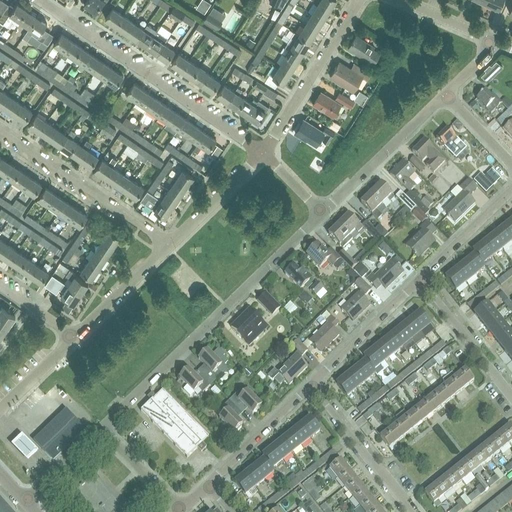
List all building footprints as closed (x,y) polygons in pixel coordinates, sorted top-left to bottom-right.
[(9,5),(2,0),(0,3),(0,12),(2,14),(9,5)] [(96,12),(103,0),(87,0),(84,5),(96,12)] [(169,12),(173,7),(163,0),(159,5),(169,12)] [(205,0),(203,0),(198,9),(204,13),(211,3),(205,0)] [(270,0),(270,3),(282,8),(287,0),(270,0)] [(284,11),(289,14),(295,4),(291,0),(284,11)] [(320,0),(320,1),(318,3),(329,10),(335,0),(320,0)] [(486,0),(485,2),(498,8),(501,0),(486,0)] [(10,23),(14,18),(19,21),(27,10),(17,3),(14,8),(9,5),(2,14),(0,17),(0,19),(4,22),(5,20),(10,23)] [(323,21),(329,10),(318,3),(312,14),(323,21)] [(180,22),(181,19),(185,14),(173,7),(169,12),(168,14),(180,22)] [(105,19),(116,26),(123,16),(113,8),(105,19)] [(271,18),(275,20),(277,16),(279,11),(275,9),(273,13),(271,18)] [(29,28),(37,17),(27,10),(19,21),(29,28)] [(289,14),(284,11),(277,22),(282,25),(289,14)] [(204,19),(203,21),(218,30),(219,28),(222,22),(208,13),(204,19)] [(185,14),(181,19),(192,26),(195,21),(185,14)] [(305,24),(316,31),(323,21),(312,14),(305,24)] [(133,22),(123,16),(116,26),(126,33),(133,22)] [(47,24),(37,17),(29,28),(23,37),(27,40),(32,34),(48,45),(54,36),(44,29),(47,24)] [(144,29),(133,22),(126,33),(136,40),(144,29)] [(171,35),(175,29),(164,22),(160,28),(171,35)] [(271,32),(276,35),(282,25),(277,22),(271,32)] [(206,35),(209,30),(199,24),(196,29),(206,35)] [(299,35),(310,42),(316,31),(305,24),(299,35)] [(136,40),(146,47),(153,36),(157,31),(147,25),(144,29),(136,40)] [(206,35),(216,42),(219,37),(209,30),(206,35)] [(157,54),(164,43),(167,38),(157,31),(153,36),(146,47),(157,54)] [(276,35),(271,32),(264,42),(269,45),(276,35)] [(310,42),(299,35),(294,32),(287,42),(303,52),(310,42)] [(57,54),(61,56),(72,41),(61,34),(54,44),(61,48),(57,54)] [(373,64),(375,62),(380,54),(373,49),(374,47),(356,36),(348,49),(356,54),(357,52),(367,57),(366,60),(373,64)] [(216,42),(226,49),(230,43),(219,37),(216,42)] [(249,38),(246,44),(252,48),(256,42),(249,38)] [(82,48),(72,41),(61,56),(66,59),(69,54),(75,58),(82,48)] [(15,49),(5,42),(1,47),(11,54),(15,49)] [(257,53),(262,56),(269,45),(264,42),(257,53)] [(285,47),(289,50),(285,56),(297,63),(303,52),(287,42),(285,47)] [(175,50),(164,43),(157,54),(167,61),(175,50)] [(241,51),(230,43),(226,49),(237,56),(241,51)] [(82,70),(85,65),(92,55),(82,48),(75,58),(81,62),(77,67),(82,70)] [(23,55),(15,49),(11,54),(19,59),(23,55)] [(0,57),(6,62),(9,57),(0,50),(0,57)] [(257,53),(253,59),(247,71),(253,75),(255,72),(252,70),(255,66),(256,66),(258,63),(262,56),(257,53)] [(171,64),(182,71),(189,61),(178,54),(171,64)] [(103,62),(92,55),(85,65),(95,72),(103,62)] [(279,66),(290,73),(297,63),(285,56),(279,66)] [(6,62),(16,69),(20,64),(9,57),(6,62)] [(34,69),(47,78),(53,69),(41,60),(34,69)] [(199,68),(189,61),(182,71),(192,78),(199,68)] [(106,79),(113,69),(103,62),(95,72),(106,79)] [(371,74),(370,74),(362,68),(358,74),(340,62),(332,75),(343,82),(341,85),(353,92),(362,77),(367,80),(371,74)] [(496,62),(491,67),(497,72),(502,67),(496,62)] [(16,69),(26,76),(30,71),(20,64),(16,69)] [(290,73),(279,66),(272,77),(283,84),(290,73)] [(242,78),(245,74),(235,67),(232,72),(242,78)] [(209,75),(199,68),(192,78),(202,85),(209,75)] [(63,76),(53,69),(47,78),(57,85),(63,76)] [(116,86),(118,84),(123,76),(113,69),(106,79),(116,86)] [(26,76),(36,83),(40,78),(30,71),(26,76)] [(486,72),(481,77),(487,82),(492,77),(486,72)] [(242,78),(253,85),(256,80),(245,74),(242,78)] [(68,79),(63,76),(57,85),(67,92),(73,83),(76,79),(70,75),(68,79)] [(220,82),(209,75),(202,85),(213,92),(220,82)] [(40,78),(36,83),(47,90),(50,85),(40,78)] [(253,85),(263,92),(266,87),(256,80),(253,85)] [(77,99),(80,94),(74,90),(77,86),(73,83),(67,92),(77,99)] [(137,101),(144,90),(134,83),(126,94),(137,101)] [(217,95),(227,102),(237,87),(234,91),(224,84),(217,95)] [(241,90),(237,87),(227,102),(237,109),(245,98),(238,94),(241,90)] [(277,93),(266,87),(263,92),(262,93),(273,100),(277,93)] [(51,93),(61,100),(65,95),(54,88),(51,93)] [(12,97),(1,90),(0,92),(0,105),(4,108),(12,97)] [(155,97),(144,90),(137,101),(134,106),(144,113),(155,97)] [(502,105),(507,111),(496,122),(500,126),(511,115),(511,114),(511,104),(505,99),(500,103),(492,95),(490,97),(485,91),(476,100),(490,115),(496,109),(497,110),(502,105)] [(341,104),(330,97),(321,92),(313,105),(333,117),(333,116),(335,117),(337,117),(339,113),(338,111),(337,111),(341,104)] [(340,93),(335,101),(341,104),(341,103),(350,109),(354,102),(340,93)] [(363,93),(357,102),(362,105),(368,97),(363,93)] [(90,101),(80,94),(77,99),(87,106),(90,101)] [(75,102),(65,95),(61,100),(72,107),(75,102)] [(12,97),(4,108),(14,115),(22,104),(12,97)] [(157,115),(165,104),(155,97),(144,113),(154,120),(157,115)] [(248,116),(258,100),(257,102),(253,99),(251,103),(245,98),(237,109),(248,116)] [(258,100),(248,116),(258,123),(269,108),(258,100)] [(101,108),(90,101),(87,106),(97,113),(101,108)] [(72,107),(82,114),(85,109),(75,102),(72,107)] [(25,122),(30,114),(32,111),(22,104),(14,115),(25,122)] [(167,122),(175,111),(165,104),(157,115),(167,122)] [(92,121),(95,116),(85,109),(82,114),(79,118),(83,121),(86,117),(92,121)] [(178,129),(185,118),(175,111),(167,122),(178,129)] [(29,125),(39,132),(47,121),(36,114),(29,125)] [(108,120),(119,128),(122,123),(112,115),(108,120)] [(92,121),(102,128),(105,123),(95,116),(92,121)] [(188,136),(195,125),(185,118),(178,129),(175,134),(185,141),(188,136)] [(303,137),(316,145),(323,133),(326,135),(322,141),(327,144),(335,132),(325,126),(322,131),(304,120),(295,133),(303,138),(303,137)] [(57,128),(47,121),(39,132),(50,139),(57,128)] [(340,125),(334,122),(330,127),(337,131),(340,125)] [(511,122),(503,131),(511,140),(511,122)] [(102,128),(100,131),(108,136),(110,133),(113,135),(116,131),(105,123),(102,128)] [(133,130),(122,123),(119,128),(129,135),(133,130)] [(198,143),(205,132),(195,125),(188,136),(198,143)] [(67,135),(57,128),(50,139),(60,146),(67,135)] [(447,129),(436,140),(443,147),(444,148),(455,159),(466,149),(450,133),(447,129)] [(71,130),(67,135),(60,146),(70,153),(77,142),(72,139),(76,133),(71,130)] [(143,137),(133,130),(129,135),(139,142),(143,137)] [(216,140),(205,132),(198,143),(193,150),(198,153),(202,146),(208,150),(216,140)] [(124,149),(130,140),(120,133),(114,142),(124,149)] [(153,144),(143,137),(139,142),(149,148),(153,144)] [(83,146),(77,142),(70,153),(80,160),(87,149),(92,143),(87,140),(83,146)] [(137,151),(137,152),(141,147),(130,140),(124,149),(127,145),(134,149),(131,153),(135,155),(137,151)] [(426,159),(430,162),(426,166),(433,174),(445,162),(424,141),(412,152),(423,163),(426,159)] [(178,150),(168,143),(165,148),(175,155),(178,150)] [(153,144),(149,148),(160,156),(163,151),(153,144)] [(217,145),(210,155),(215,159),(222,149),(217,145)] [(145,163),(148,159),(151,154),(141,147),(137,152),(138,152),(135,156),(145,163)] [(98,156),(87,149),(80,160),(90,167),(98,156)] [(185,162),(189,157),(178,150),(175,155),(185,162)] [(164,163),(151,154),(148,159),(160,168),(164,163)] [(11,164),(1,157),(0,157),(0,172),(3,174),(11,164)] [(95,170),(105,177),(112,166),(117,160),(112,157),(108,163),(102,159),(95,170)] [(203,167),(189,157),(185,162),(196,169),(196,168),(200,171),(203,167)] [(414,157),(409,162),(420,173),(425,168),(414,157)] [(166,173),(173,163),(168,160),(161,170),(166,173)] [(414,174),(410,169),(403,162),(390,175),(401,187),(402,186),(410,193),(416,187),(408,179),(414,174)] [(21,170),(11,164),(3,174),(13,181),(21,170)] [(112,166),(105,177),(115,184),(123,173),(112,166)] [(186,187),(193,177),(182,169),(175,180),(186,187)] [(31,177),(21,170),(13,181),(24,188),(31,177)] [(159,184),(166,173),(161,170),(154,180),(159,184)] [(123,173),(115,184),(125,191),(133,180),(123,173)] [(480,175),(473,182),(485,194),(498,181),(490,173),(483,179),(480,175)] [(179,198),(186,187),(175,180),(170,176),(168,180),(173,183),(168,190),(179,198)] [(42,185),(31,177),(24,188),(34,195),(42,185)] [(136,198),(142,190),(143,188),(133,180),(125,191),(136,198)] [(152,194),(159,184),(154,180),(147,190),(152,194)] [(445,212),(448,216),(455,223),(475,204),(469,198),(477,189),(468,180),(459,189),(463,193),(445,212)] [(370,194),(381,206),(386,200),(389,203),(394,199),(380,185),(370,194)] [(38,198),(49,205),(56,195),(46,187),(38,198)] [(172,208),(161,200),(152,194),(147,190),(140,201),(152,209),(165,218),(172,208)] [(168,190),(161,200),(172,208),(179,198),(168,190)] [(411,213),(416,208),(416,207),(408,199),(400,192),(395,197),(402,204),(411,213)] [(408,199),(416,207),(421,213),(425,216),(437,204),(436,202),(433,205),(426,198),(424,200),(415,192),(408,199)] [(361,204),(377,221),(382,217),(376,211),(381,206),(370,194),(361,204)] [(59,212),(66,202),(56,195),(49,205),(59,212)] [(12,204),(2,198),(0,201),(0,203),(9,209),(12,204)] [(16,199),(12,204),(9,209),(20,217),(27,206),(16,199)] [(59,212),(69,219),(77,209),(66,202),(59,212)] [(0,210),(0,215),(8,221),(12,216),(1,208),(0,210)] [(87,216),(77,209),(69,219),(80,226),(87,216)] [(34,227),(38,222),(27,215),(24,220),(34,227)] [(19,228),(22,223),(12,216),(8,221),(19,228)] [(362,230),(355,223),(348,216),(338,226),(349,237),(354,232),(357,234),(362,230)] [(83,229),(88,232),(95,221),(90,218),(83,229)] [(44,234),(48,229),(38,222),(34,227),(44,234)] [(378,244),(383,239),(375,231),(366,222),(361,227),(378,244)] [(511,223),(511,222),(501,230),(511,243),(511,242),(511,223)] [(19,228),(29,235),(32,230),(22,223),(19,228)] [(406,248),(411,252),(418,259),(425,252),(424,250),(433,242),(434,243),(435,243),(430,238),(435,233),(426,223),(420,229),(422,232),(406,248)] [(375,231),(383,239),(388,234),(380,225),(375,231)] [(349,237),(338,226),(328,235),(335,242),(342,249),(347,245),(352,240),(349,237)] [(55,241),(58,236),(48,229),(44,234),(55,241)] [(81,242),(88,232),(83,229),(76,239),(81,242)] [(42,237),(32,230),(29,235),(39,242),(42,237)] [(102,241),(112,248),(120,238),(112,233),(109,230),(102,241)] [(501,230),(492,237),(502,250),(511,243),(501,230)] [(58,236),(55,241),(65,248),(68,243),(58,236)] [(39,242),(49,249),(53,244),(42,237),(39,242)] [(492,237),(483,244),(493,257),(502,250),(492,237)] [(380,243),(388,253),(395,248),(387,238),(380,243)] [(70,249),(74,252),(81,242),(76,239),(70,249)] [(102,241),(95,251),(106,259),(112,248),(102,241)] [(18,251),(8,244),(0,254),(10,262),(18,251)] [(63,251),(53,244),(49,249),(60,256),(63,251)] [(493,257),(483,244),(473,252),(484,265),(493,257)] [(341,260),(338,257),(331,250),(326,255),(317,246),(315,248),(316,249),(314,251),(313,250),(307,256),(319,269),(326,262),(332,268),(341,260)] [(67,263),(74,252),(70,249),(63,260),(67,263)] [(28,258),(18,251),(10,262),(20,269),(28,258)] [(95,251),(88,261),(99,269),(106,259),(95,251)] [(343,252),(338,257),(341,260),(352,270),(356,265),(343,252)] [(370,258),(369,259),(369,260),(369,261),(369,262),(370,263),(370,264),(371,264),(372,264),(373,264),(374,264),(375,264),(376,263),(377,262),(377,261),(377,260),(377,259),(376,258),(376,257),(375,257),(375,256),(373,256),(372,256),(371,256),(370,257),(370,258)] [(465,264),(475,277),(484,269),(474,256),(465,264)] [(28,258),(20,269),(31,276),(38,265),(28,258)] [(92,279),(99,269),(88,261),(81,272),(92,279)] [(403,273),(396,266),(391,261),(375,278),(372,275),(367,280),(377,290),(381,286),(386,290),(403,273)] [(76,273),(60,263),(58,266),(63,270),(63,271),(67,273),(65,276),(72,280),(68,286),(81,295),(88,284),(75,275),(76,273)] [(465,264),(455,271),(466,284),(475,277),(465,264)] [(41,283),(47,275),(49,272),(38,265),(31,276),(41,283)] [(360,265),(354,271),(362,278),(366,275),(360,269),(362,267),(360,265)] [(294,266),(285,275),(297,287),(300,290),(305,285),(312,279),(301,268),(299,271),(294,266)] [(456,292),(466,284),(455,271),(446,279),(456,292)] [(510,279),(506,274),(497,282),(500,286),(510,279)] [(50,289),(57,278),(52,275),(45,286),(50,289)] [(63,292),(61,296),(74,305),(81,295),(68,286),(64,283),(57,278),(50,289),(56,293),(59,289),(63,292)] [(342,311),(346,315),(353,322),(370,306),(363,299),(371,291),(360,280),(355,285),(361,292),(342,311)] [(495,283),(486,290),(489,295),(498,288),(495,283)] [(326,294),(322,290),(323,289),(317,284),(310,291),(316,296),(320,301),(326,294)] [(486,290),(476,298),(480,302),(489,295),(486,290)] [(307,305),(310,307),(314,303),(312,300),(304,292),(299,298),(307,305)] [(497,296),(505,306),(509,303),(502,293),(497,296)] [(258,302),(265,309),(272,316),(280,308),(266,294),(258,302)] [(470,310),(480,302),(476,298),(467,305),(470,310)] [(293,312),(299,306),(292,299),(286,305),(293,312)] [(474,315),(482,324),(495,314),(487,304),(474,315)] [(0,309),(0,321),(8,327),(15,317),(1,307),(0,309)] [(264,327),(248,311),(238,321),(237,321),(233,324),(234,326),(231,328),(250,347),(258,339),(255,335),(264,327)] [(309,343),(320,354),(339,336),(333,330),(338,325),(326,313),(321,318),(328,325),(309,343)] [(420,313),(411,321),(421,333),(430,326),(420,313)] [(502,323),(495,314),(482,324),(489,333),(502,323)] [(0,336),(1,338),(8,327),(0,321),(0,336)] [(411,321),(401,328),(412,341),(421,333),(411,321)] [(510,332),(502,323),(489,333),(497,343),(510,332)] [(401,328),(392,335),(402,348),(412,341),(401,328)] [(504,352),(511,345),(511,335),(510,332),(497,343),(504,352)] [(393,356),(402,348),(392,335),(383,343),(393,356)] [(308,351),(298,341),(292,346),(298,352),(295,355),(296,356),(277,373),(274,370),(267,377),(273,382),(274,381),(280,386),(284,381),(289,386),(307,368),(299,359),(308,351)] [(442,342),(433,349),(437,353),(446,346),(442,342)] [(374,350),(384,363),(393,356),(383,343),(374,350)] [(427,361),(437,353),(433,349),(424,356),(427,361)] [(447,349),(442,352),(446,357),(451,353),(447,349)] [(212,384),(221,375),(227,376),(227,369),(224,366),(228,363),(223,358),(225,356),(218,350),(212,356),(207,352),(207,353),(203,353),(203,356),(199,360),(207,369),(202,374),(212,384)] [(384,363),(374,350),(364,358),(374,371),(384,363)] [(427,361),(424,356),(415,364),(418,368),(427,361)] [(428,364),(432,369),(436,365),(433,360),(428,364)] [(268,373),(276,365),(274,362),(265,369),(268,373)] [(356,369),(367,382),(375,375),(365,362),(356,369)] [(243,363),(238,367),(242,371),(246,367),(243,363)] [(415,364),(405,371),(409,375),(418,368),(415,364)] [(427,372),(432,369),(428,364),(423,368),(427,372)] [(246,368),(243,372),(249,378),(253,374),(246,368)] [(347,377),(357,389),(367,382),(356,369),(347,377)] [(465,370),(457,377),(455,378),(464,389),(474,381),(465,370)] [(203,394),(212,384),(202,374),(197,379),(188,371),(180,379),(187,387),(184,390),(190,397),(198,389),(203,394)] [(409,375),(405,371),(396,378),(400,383),(409,375)] [(256,376),(261,381),(265,376),(261,372),(256,376)] [(455,397),(464,389),(455,378),(452,374),(443,382),(455,397)] [(409,379),(413,384),(417,380),(414,375),(409,379)] [(357,389),(347,377),(337,385),(347,398),(357,389)] [(387,386),(390,391),(400,383),(396,378),(393,381),(387,386)] [(384,381),(382,383),(385,387),(387,386),(393,381),(391,379),(387,382),(384,381)] [(413,384),(409,379),(404,383),(408,387),(413,384)] [(446,386),(437,393),(445,404),(455,397),(443,382),(446,386)] [(217,383),(213,388),(219,393),(223,388),(217,383)] [(377,394),(380,399),(389,392),(385,388),(377,394)] [(391,394),(394,399),(399,395),(395,390),(391,394)] [(208,438),(185,414),(163,391),(156,398),(152,394),(148,397),(152,401),(141,412),(187,459),(197,449),(201,453),(206,448),(202,444),(208,438)] [(229,401),(239,412),(244,407),(253,415),(261,407),(253,398),(253,394),(249,394),(247,392),(243,397),(238,392),(229,401)] [(436,412),(445,404),(437,393),(427,401),(436,412)] [(367,402),(370,406),(380,399),(377,394),(367,402)] [(390,402),(394,399),(391,394),(386,398),(390,402)] [(239,412),(229,401),(219,411),(224,415),(220,419),(221,421),(221,426),(226,426),(234,434),(242,425),(234,417),(239,412)] [(427,401),(418,408),(427,419),(436,412),(427,401)] [(370,406),(367,402),(357,410),(361,414),(370,406)] [(376,413),(380,418),(382,416),(378,411),(381,409),(377,405),(372,409),(376,413)] [(417,427),(427,419),(418,408),(409,416),(417,427)] [(372,416),(376,413),(372,409),(367,412),(368,413),(363,417),(366,421),(372,416)] [(56,462),(53,459),(58,453),(60,456),(76,440),(74,438),(82,430),(86,434),(86,433),(83,430),(87,426),(86,425),(82,429),(64,410),(63,411),(67,415),(59,422),(57,419),(41,435),(44,437),(38,443),(34,439),(33,440),(56,463),(56,462)] [(408,434),(417,427),(409,416),(408,416),(404,411),(395,418),(399,423),(408,434)] [(384,423),(380,418),(376,413),(372,416),(380,427),(384,423)] [(310,419),(300,426),(310,439),(320,432),(310,419)] [(390,430),(399,442),(408,434),(399,423),(390,430)] [(300,426),(291,434),(301,447),(310,439),(300,426)] [(500,434),(509,445),(511,442),(511,429),(510,426),(500,434)] [(399,442),(390,430),(380,438),(389,449),(399,442)] [(291,434),(282,441),(292,454),(301,447),(291,434)] [(499,452),(509,445),(500,434),(491,441),(499,452)] [(282,441),(272,448),(283,461),(292,454),(282,441)] [(481,449),(490,460),(499,452),(491,441),(481,449)] [(283,461),(272,448),(263,456),(273,469),(283,461)] [(481,467),(490,460),(481,449),(472,456),(481,467)] [(324,457),(328,461),(336,455),(333,451),(324,457)] [(471,475),(481,467),(472,456),(463,464),(471,475)] [(328,461),(324,457),(315,464),(319,469),(328,461)] [(264,461),(254,468),(265,482),(274,474),(264,461)] [(329,469),(337,479),(348,470),(340,461),(329,469)] [(319,469),(315,464),(306,472),(309,476),(319,469)] [(462,482),(471,475),(463,464),(453,471),(462,482)] [(254,468),(245,475),(255,489),(265,482),(254,468)] [(356,480),(348,470),(337,479),(345,488),(356,480)] [(453,471),(444,479),(453,490),(462,482),(453,471)] [(309,476),(306,472),(297,479),(300,484),(309,476)] [(481,476),(487,483),(486,484),(490,488),(494,485),(491,480),(485,473),(481,476)] [(246,497),(255,489),(245,475),(235,483),(246,497)] [(494,485),(499,481),(495,476),(491,480),(494,485)] [(475,480),(479,486),(485,492),(488,490),(478,477),(475,480)] [(313,499),(317,495),(322,491),(311,478),(302,486),(313,499)] [(290,491),(300,484),(297,479),(287,487),(290,491)] [(443,497),(453,490),(444,479),(434,486),(443,497)] [(345,488),(352,498),(363,489),(356,480),(345,488)] [(437,509),(441,506),(437,502),(443,497),(434,486),(425,494),(437,509)] [(476,492),(472,495),(476,500),(480,496),(485,492),(479,486),(475,489),(476,492)] [(276,496),(279,500),(288,493),(285,488),(276,496)] [(370,498),(363,489),(352,498),(360,507),(370,498)] [(310,501),(306,496),(302,491),(298,495),(302,499),(304,498),(307,503),(310,501)] [(511,496),(507,491),(503,495),(509,503),(511,500),(511,496)] [(317,495),(313,499),(316,503),(321,500),(317,495)] [(466,507),(471,503),(476,500),(472,495),(467,499),(464,495),(460,498),(460,499),(466,507)] [(503,495),(498,498),(505,507),(508,504),(509,503),(503,495)] [(279,500),(276,496),(267,503),(270,507),(279,500)] [(372,511),(378,508),(370,498),(360,507),(363,511),(372,511)] [(493,502),(500,511),(505,507),(498,498),(493,502)] [(458,506),(453,510),(455,511),(460,511),(466,507),(460,499),(455,503),(458,506)] [(314,511),(317,510),(310,501),(307,503),(300,508),(303,511),(314,511)] [(493,502),(488,506),(493,511),(498,511),(500,511),(493,502)] [(260,511),(264,511),(267,509),(270,507),(267,503),(258,510),(260,511)]
